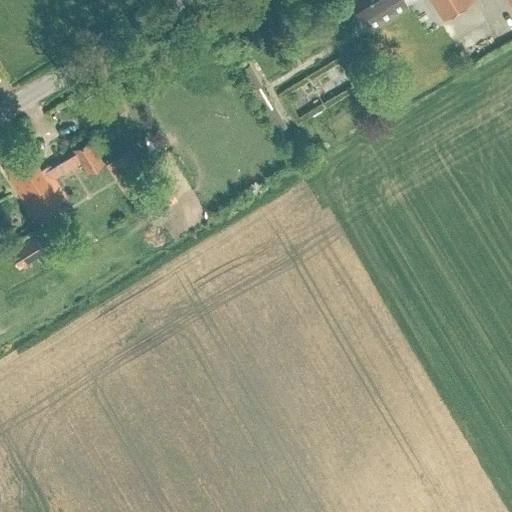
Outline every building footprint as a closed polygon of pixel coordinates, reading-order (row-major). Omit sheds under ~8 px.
[(349,0),(362,20),(393,0),(432,0),(441,14),(464,0),(349,0)] [(268,53),(259,57),(267,78),(277,74),(268,53)] [(295,123),(305,116),(286,88),(275,95),(295,123)] [(86,172),(104,162),(89,136),(71,147),(73,151),(47,166),(46,164),(39,168),(29,152),(4,168),(33,214),(65,194),(53,176),(80,160),(86,172)] [(104,162),(122,191),(147,175),(128,147),(104,162)] [(173,188),(160,165),(146,173),(159,195),(173,188)] [(40,227),(6,247),(17,267),(52,246),(40,227)]
